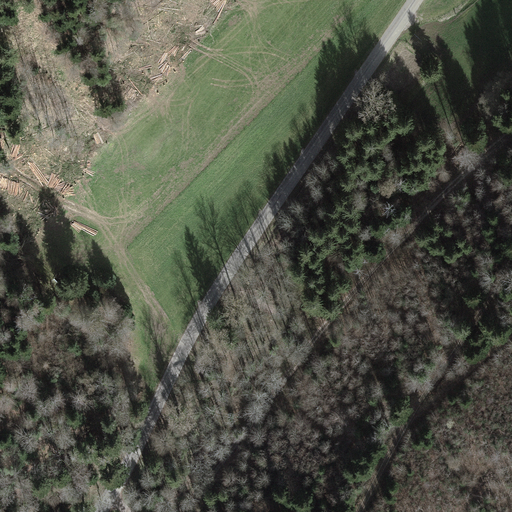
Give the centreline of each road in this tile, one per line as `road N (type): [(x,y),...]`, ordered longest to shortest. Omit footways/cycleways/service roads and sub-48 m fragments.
road 1 (unclassified): [(102,511),(200,321),(416,0)]
road 2 (track): [(175,511),(365,278),(511,133)]
road 3 (track): [(358,511),(402,426),(511,332)]
road 4 (track): [(511,258),(402,426)]
